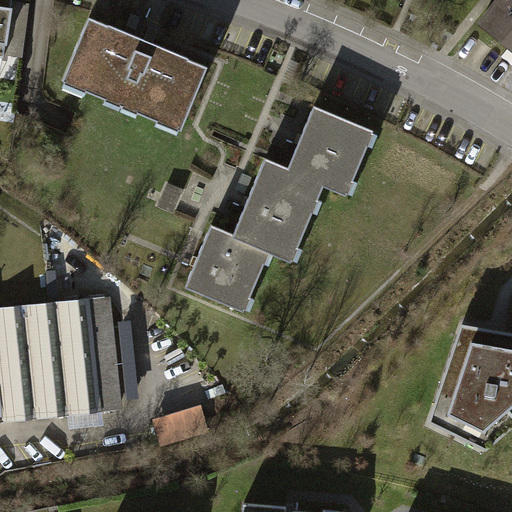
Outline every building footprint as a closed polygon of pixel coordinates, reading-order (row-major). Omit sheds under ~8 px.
[(26,5),(0,0),(0,54),(17,58),(26,5)] [(511,0),(494,0),(477,21),(511,49),(511,0)] [(203,74),(91,25),(66,84),(177,132),(203,74)] [(374,131),(314,106),(302,136),(289,167),(265,157),(246,204),(233,235),(212,226),(196,264),(187,286),(246,310),(270,252),(292,261),(325,183),(348,193),(374,131)] [(108,293),(0,305),(0,417),(120,404),(108,293)] [(433,415),(485,449),(511,423),(511,332),(459,322),(433,415)] [(205,403),(157,416),(163,442),(212,430),(205,403)]
